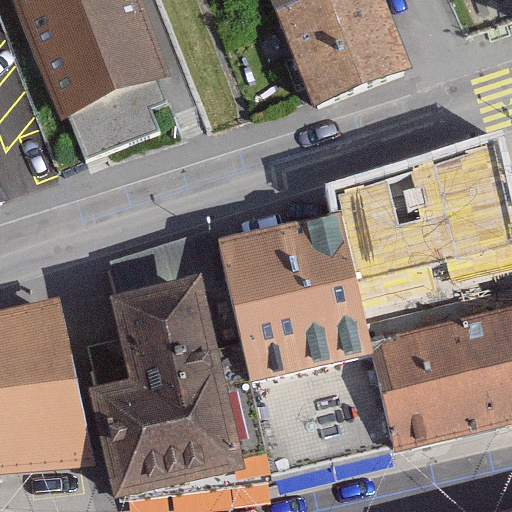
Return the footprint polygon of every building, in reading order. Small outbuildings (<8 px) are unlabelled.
[(30,0),(91,166),(167,138),(162,124),(158,113),(175,106),(135,0),(30,0)] [(279,0),(286,19),(334,0),(279,0)] [(334,0),(286,19),(318,108),(413,73),(385,0),(334,0)] [(346,222),(375,348),(511,316),(511,213),(499,157),(339,194),(346,222)] [(0,198),(11,195),(0,177),(0,198)] [(248,368),(253,392),(379,365),(375,348),(346,222),(223,247),(248,368)] [(124,506),(271,474),(253,392),(248,368),(230,372),(211,284),(119,304),(137,387),(100,395),(124,506)] [(0,470),(93,462),(58,307),(0,318),(0,470)] [(397,449),(511,425),(511,316),(375,348),(379,365),(397,449)] [(379,365),(253,392),(271,474),(397,449),(379,365)]
